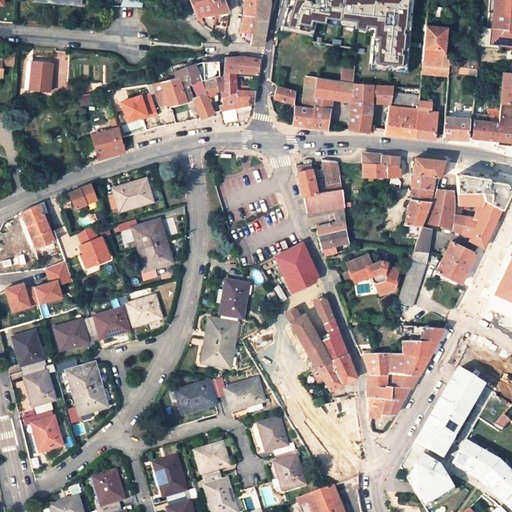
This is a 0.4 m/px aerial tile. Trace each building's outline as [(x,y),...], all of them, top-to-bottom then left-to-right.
[(196,16),(217,13),(212,0),(189,0),(194,12),(195,14),(196,16)] [(212,0),(217,13),(229,11),(224,0),(212,0)] [(244,0),(243,17),(240,32),(251,33),(250,44),(264,44),(266,31),(270,4),(269,0),(244,0)] [(287,7),(280,30),(312,38),(314,31),(310,30),(312,22),(325,24),(326,20),(355,25),(355,29),(365,31),(366,27),(375,29),(371,66),(381,67),(380,72),(401,74),(402,67),(407,67),(411,28),(406,28),(407,18),(412,18),(413,7),(408,7),(408,0),(299,0),(293,0),(291,8),(287,7)] [(511,0),(495,0),(496,1),(492,1),(488,45),(511,48),(511,0)] [(422,72),(434,73),(436,50),(444,51),(446,27),(426,25),(422,72)] [(16,45),(6,44),(4,64),(14,65),(16,45)] [(434,73),(439,74),(444,51),(436,50),(434,73)] [(449,65),(444,51),(439,74),(447,75),(448,72),(449,65)] [(223,80),(235,78),(235,71),(253,72),(253,76),(258,76),(260,59),(242,57),(225,59),(223,76),(223,80)] [(194,65),(200,81),(213,77),(219,76),(219,61),(208,61),(208,58),(204,59),(204,62),(194,65)] [(52,62),(32,60),(29,89),(48,91),(52,62)] [(175,71),(178,78),(179,82),(184,80),(187,86),(200,81),(194,65),(175,71)] [(449,65),(448,72),(478,75),(478,69),(476,69),(474,68),(449,65)] [(334,81),(332,99),(351,101),(353,84),(354,71),(343,69),(342,82),(334,81)] [(511,72),(504,72),(501,102),(511,103),(511,72)] [(222,89),(222,97),(237,92),(236,90),(235,78),(223,80),(223,76),(219,76),(213,77),(200,81),(187,86),(193,99),(201,118),(213,113),(208,97),(219,94),(218,90),(222,89)] [(329,129),(332,99),(334,81),(306,76),(302,106),(295,105),(293,124),(329,129)] [(169,105),(193,99),(187,86),(184,80),(179,82),(178,78),(162,82),(163,87),(155,89),(160,106),(161,107),(169,104),(169,105)] [(372,116),(373,101),(374,85),(353,84),(351,101),(348,131),(368,132),(372,116)] [(374,85),(373,101),(389,102),(393,86),(379,85),(374,85)] [(274,97),(294,103),(295,91),(277,86),(274,97)] [(108,91),(113,108),(118,106),(114,90),(108,91)] [(237,92),(222,97),(221,99),(221,100),(223,104),(219,105),(221,111),(225,109),(245,105),(254,103),(255,91),(236,90),(237,92)] [(142,95),(121,102),(128,123),(157,113),(150,94),(142,97),(142,95)] [(419,100),(419,106),(416,136),(435,139),(435,137),(437,111),(430,111),(431,101),(419,100)] [(500,109),(497,140),(511,141),(511,103),(501,102),(500,109)] [(416,137),(416,136),(419,106),(416,106),(416,108),(389,105),(384,133),(416,137)] [(476,119),(474,119),(472,137),(497,140),(500,109),(488,108),(487,114),(490,115),(490,121),(476,119)] [(470,118),(472,118),(473,113),(445,111),(443,138),(468,139),(470,118)] [(472,118),(474,119),(476,119),(490,121),(490,115),(487,114),(473,113),(472,118)] [(91,135),(98,159),(125,152),(122,141),(117,124),(113,125),(114,129),(91,135)] [(363,153),(363,164),(399,164),(400,157),(363,153)] [(328,183),(327,182),(315,184),(311,164),(310,164),(308,164),(307,158),(302,159),(303,165),(296,166),(303,196),(343,189),(341,181),(328,183)] [(416,158),(414,173),(436,177),(439,178),(444,172),(446,161),(416,158)] [(327,182),(327,179),(323,180),(323,177),(326,176),(323,163),(316,164),(315,160),(313,161),(310,161),(310,164),(311,164),(315,184),(327,182)] [(328,183),(341,181),(340,175),(337,163),(337,160),(323,160),(323,163),(326,176),(327,179),(327,182),(328,183)] [(399,164),(363,164),(363,165),(362,175),(362,176),(369,177),(369,180),(391,184),(401,184),(401,181),(395,181),(396,177),(401,177),(401,169),(398,166),(399,164)] [(414,173),(412,186),(433,189),(434,189),(436,177),(414,173)] [(456,174),(457,192),(482,193),(484,200),(502,209),(510,193),(504,182),(456,174)] [(340,175),(341,181),(343,189),(349,187),(347,175),(340,175)] [(146,179),(113,189),(115,194),(108,196),(113,212),(152,201),(146,179)] [(93,194),(95,193),(91,183),(87,185),(81,187),(81,188),(70,193),(76,208),(95,200),(93,194)] [(414,230),(420,232),(423,224),(424,221),(431,203),(430,203),(432,193),(435,194),(436,192),(432,191),(433,189),(412,186),(410,199),(407,212),(404,224),(415,226),(414,230)] [(344,195),(343,189),(303,196),(308,213),(345,207),(345,203),(345,200),(344,195)] [(453,228),(453,215),(453,204),(454,192),(437,190),(436,192),(435,194),(431,203),(424,221),(453,228)] [(457,204),(460,204),(482,205),(478,218),(465,216),(462,233),(462,234),(470,238),(469,240),(479,245),(484,247),(489,238),(502,209),(484,200),(482,193),(457,192),(457,204)] [(37,249),(55,242),(44,214),(48,212),(45,203),(44,202),(21,212),(37,249)] [(318,238),(321,248),(336,244),(350,240),(347,226),(345,218),(345,214),(345,211),(345,207),(308,213),(312,228),(316,227),(317,231),(318,238)] [(453,231),(462,233),(465,216),(459,215),(453,215),(453,228),(453,231)] [(135,219),(118,224),(120,231),(132,228),(145,270),(141,271),(143,281),(158,276),(155,267),(173,262),(160,219),(138,226),(135,219)] [(414,249),(426,251),(431,226),(423,224),(420,232),(418,238),(414,249)] [(85,240),(78,243),(86,263),(96,258),(98,262),(111,256),(102,233),(95,236),(92,227),(81,231),(85,240)] [(281,241),(284,249),(289,247),(286,239),(281,241)] [(451,241),(444,256),(469,267),(474,256),(475,253),(451,241)] [(55,242),(37,249),(42,260),(59,253),(55,242)] [(338,252),(336,244),(321,248),(325,256),(338,252)] [(301,246),(277,257),(292,291),(306,284),(316,279),(301,246)] [(424,261),(426,251),(414,249),(397,302),(411,305),(424,261)] [(380,284),(383,295),(395,290),(398,281),(396,280),(398,271),(387,267),(388,265),(380,263),(373,266),(369,256),(348,264),(354,283),(371,277),(373,283),(377,285),(380,284)] [(437,271),(445,275),(455,280),(461,283),(465,274),(469,267),(444,256),(437,271)] [(511,260),(497,293),(511,299),(511,260)] [(34,287),(39,302),(61,294),(57,283),(72,280),(66,261),(47,268),(49,274),(51,282),(34,287)] [(248,283),(226,279),(221,313),(243,316),(248,283)] [(26,290),(24,283),(16,285),(7,288),(13,309),(39,302),(34,287),(26,290)] [(379,296),(383,295),(380,284),(377,285),(373,283),(373,284),(379,296)] [(271,322),(286,313),(274,291),(268,295),(276,309),(267,314),(271,322)] [(121,309),(55,328),(61,349),(88,341),(87,337),(99,333),(101,338),(117,333),(128,330),(126,323),(133,321),(134,325),(147,321),(162,317),(155,295),(129,303),(127,297),(119,299),(121,306),(121,309)] [(328,329),(337,325),(327,299),(323,297),(319,299),(314,302),(322,319),(328,329)] [(295,308),(286,313),(316,366),(317,367),(319,366),(334,360),(348,354),(339,330),(326,337),(319,341),(314,329),(315,329),(306,313),(300,316),(295,308)] [(237,322),(209,318),(202,361),(230,366),(237,322)] [(422,331),(421,340),(438,340),(442,333),(446,327),(398,324),(397,329),(401,330),(401,331),(422,331)] [(35,331),(13,338),(21,365),(26,364),(30,378),(25,379),(33,405),(55,399),(35,331)] [(402,340),(402,353),(430,353),(433,348),(437,341),(438,340),(421,340),(402,340)] [(366,364),(368,373),(392,373),(392,353),(377,353),(362,354),(362,355),(366,364)] [(392,353),(392,373),(418,374),(423,365),(430,353),(402,353),(392,353)] [(357,377),(348,354),(334,360),(343,383),(357,377)] [(334,360),(319,366),(330,390),(343,383),(334,360)] [(107,406),(95,366),(95,363),(78,368),(76,361),(59,366),(61,373),(67,371),(80,413),(73,415),(75,423),(93,417),(91,410),(107,406)] [(476,380),(458,368),(451,379),(436,405),(423,427),(416,440),(442,457),(484,386),(480,383),(476,380)] [(392,373),(368,373),(368,374),(367,393),(368,417),(371,417),(382,417),(382,419),(392,419),(398,408),(409,388),(410,388),(418,374),(392,373)] [(510,402),(511,400),(511,376),(498,392),(510,402)] [(223,377),(176,391),(183,413),(215,403),(214,397),(227,394),(233,413),(248,409),(249,411),(263,407),(261,400),(264,399),(257,378),(226,387),(223,377)] [(366,446),(354,395),(319,403),(322,416),(321,416),(336,483),(358,478),(351,450),(366,446)] [(52,409),(35,414),(37,421),(32,423),(40,450),(51,447),(62,444),(52,409)] [(502,415),(495,424),(501,429),(509,421),(502,415)] [(279,418),(258,424),(266,451),(274,449),(278,462),(275,462),(283,490),(304,483),(296,456),(300,455),(297,449),(292,450),(290,443),(287,444),(279,418)] [(511,511),(511,474),(499,461),(465,440),(452,461),(478,478),(511,511)] [(222,444),(195,451),(213,511),(234,511),(236,511),(227,479),(221,481),(218,468),(228,465),(222,444)] [(436,464),(420,451),(405,477),(422,504),(450,487),(436,464)] [(176,457),(155,464),(164,496),(167,495),(170,508),(168,509),(168,511),(192,511),(190,502),(187,503),(183,490),(186,489),(176,457)] [(115,472),(94,478),(103,511),(121,511),(118,500),(123,499),(115,472)] [(343,511),(333,485),(296,500),(300,511),(343,511)] [(81,511),(77,497),(50,505),(52,511),(81,511)] [(487,511),(503,511),(496,503),(487,511)]
